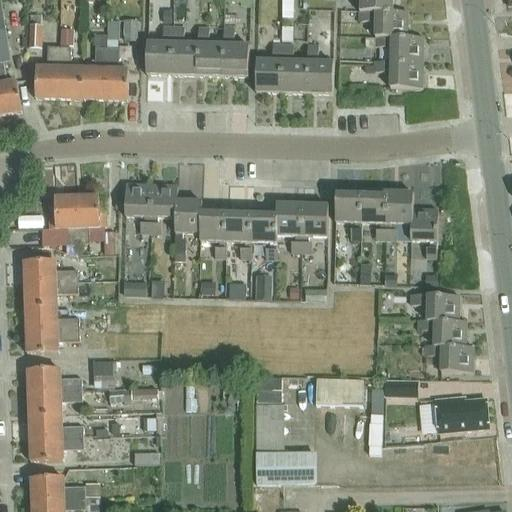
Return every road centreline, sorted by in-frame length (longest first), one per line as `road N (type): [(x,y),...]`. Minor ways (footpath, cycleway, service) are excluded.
road 1 (residential): [(0,174),(34,152),(110,142),(378,150),(491,138)]
road 2 (tertiary): [(511,306),(491,138)]
road 3 (tertiary): [(491,138),(473,0)]
